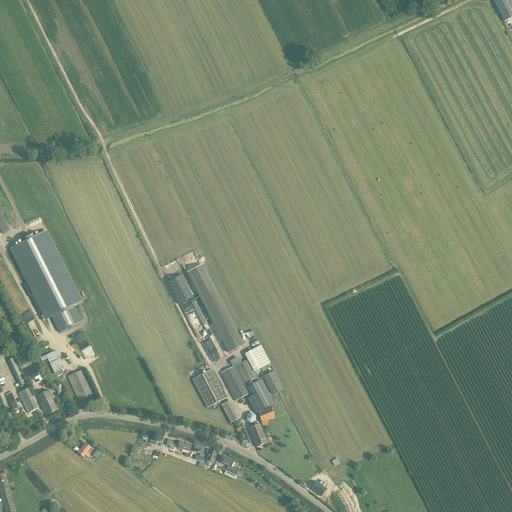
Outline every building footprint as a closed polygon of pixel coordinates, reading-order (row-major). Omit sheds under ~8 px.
[(511,17),(511,3),(510,0),(493,0),(505,22),(511,17)] [(46,231),(11,249),(46,320),(54,316),(62,331),(59,333),(81,322),(73,306),(82,302),(46,231)] [(244,345),(203,266),(189,273),(230,353),(244,345)] [(181,275),(168,282),(180,305),(193,298),(181,275)] [(31,311),(24,314),(34,336),(41,333),(31,311)] [(246,333),(249,338),(255,335),(253,330),(246,333)] [(254,348),(260,345),(258,340),(251,343),(254,348)] [(270,364),(261,346),(244,354),(254,372),(270,364)] [(25,385),(13,358),(8,361),(20,387),(25,385)] [(221,374),(235,401),(245,396),(249,394),(246,388),(244,385),(256,378),(247,360),(236,366),(244,381),(243,382),(235,366),(221,374)] [(35,365),(24,370),(29,380),(34,377),(36,380),(41,378),(39,374),(35,365)] [(212,369),(192,380),(206,408),(227,397),(212,369)] [(67,377),(76,396),(78,401),(93,395),(82,370),(67,377)] [(283,390),(273,371),(262,377),(272,396),(283,390)] [(261,380),(246,388),(249,394),(251,397),(247,399),(255,414),(273,404),(274,404),(270,397),(261,380)] [(18,393),(20,396),(28,413),(34,411),(36,414),(39,413),(28,389),(18,393)] [(36,396),(46,416),(58,410),(49,390),(36,396)] [(6,395),(7,396),(13,410),(19,408),(11,392),(6,395)] [(240,419),(230,400),(221,405),(231,423),(240,419)] [(271,407),(258,413),(262,423),(275,418),(271,407)] [(247,415),(246,420),(250,423),(255,421),(256,416),(252,413),(247,415)] [(265,439),(268,438),(267,434),(264,435),(259,424),(249,429),(256,448),(267,444),(265,439)] [(189,452),(191,445),(180,442),(178,448),(189,452)] [(87,457),(90,454),(87,452),(91,448),(85,444),(78,453),(83,457),(85,455),(87,457)] [(203,455),(204,450),(202,449),(195,446),(193,452),(200,454),(203,455)] [(102,453),(97,450),(93,455),(97,459),(102,453)] [(216,453),(210,451),(208,450),(207,451),(206,453),(207,454),(209,455),(208,457),(207,460),(213,463),(216,453)] [(236,476),(238,472),(231,468),(234,462),(223,456),(220,463),(228,466),(226,470),(231,473),(231,474),(236,476)] [(0,492),(5,511),(15,511),(5,472),(0,473),(0,492)] [(318,481),(310,488),(320,499),(328,492),(318,481)]
